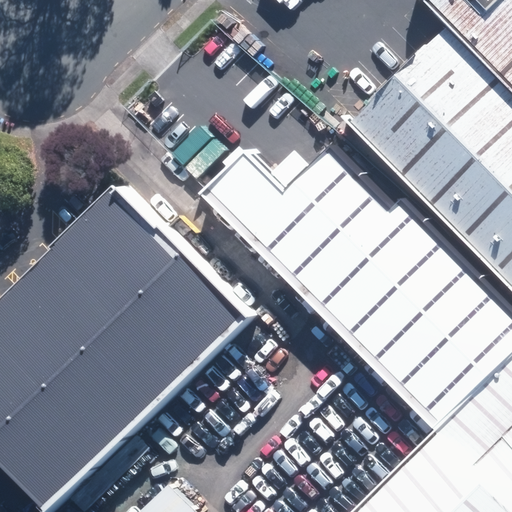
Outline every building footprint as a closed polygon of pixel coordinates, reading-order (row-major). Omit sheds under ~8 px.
[(511,94),(511,0),(494,0),(456,37),(511,94)] [(511,303),(511,94),(456,37),(449,29),(344,131),(415,204),(511,303)] [(438,433),(511,361),(511,303),(415,204),(376,242),(293,156),(228,218),(438,433)] [(69,511),(262,325),(125,185),(0,305),(0,445),(65,511),(69,511)] [(511,511),(511,369),(364,511),(511,511)] [(200,511),(176,487),(149,511),(200,511)]
